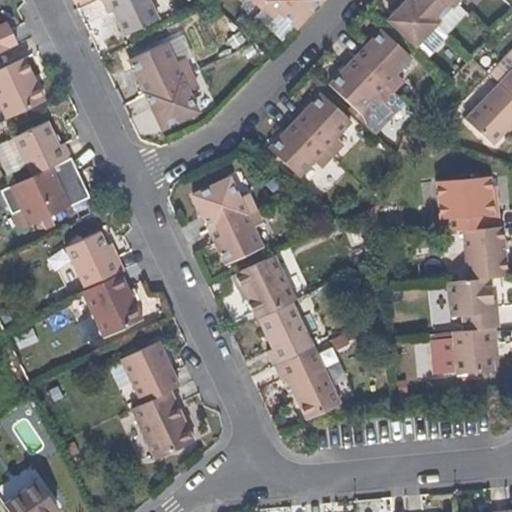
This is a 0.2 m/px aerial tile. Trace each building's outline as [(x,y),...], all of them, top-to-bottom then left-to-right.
[(155,17),(147,0),(101,0),(107,12),(112,10),(122,31),(155,17)] [(256,13),(268,0),(243,0),(244,0),(256,13)] [(287,28),(312,0),(268,0),(256,13),(264,20),(272,13),(287,28)] [(432,20),(410,0),(405,0),(384,22),(401,38),(411,47),(435,23),(432,20)] [(453,2),(451,0),(410,0),(432,20),(435,23),(453,2)] [(0,28),(2,33),(10,30),(7,22),(0,25),(0,28)] [(0,51),(16,44),(10,30),(2,33),(0,28),(0,51)] [(404,59),(376,32),(353,55),(389,90),(402,77),(394,68),(404,59)] [(191,71),(183,56),(173,60),(165,43),(130,59),(146,93),(191,71)] [(389,90),(353,55),(323,86),(350,111),(352,113),(370,94),(379,102),(389,90)] [(44,100),(23,57),(0,69),(0,105),(6,118),(44,100)] [(511,96),(511,69),(499,84),(511,96)] [(197,110),(188,91),(197,86),(191,71),(146,93),(161,126),(197,110)] [(511,126),(511,96),(499,84),(464,120),(492,146),(511,126)] [(343,121),(314,95),(291,118),(328,154),(340,141),(333,134),(343,121)] [(71,157),(64,143),(58,144),(45,117),(10,132),(30,176),(71,157)] [(291,177),(310,158),(317,165),(328,154),(291,118),(262,150),(291,177)] [(19,230),(89,196),(71,157),(30,176),(0,190),(19,230)] [(437,182),(439,217),(495,212),(493,195),(490,195),(488,178),(437,182)] [(209,229),(254,208),(248,194),(237,198),(230,179),(194,195),(209,229)] [(261,249),(252,228),(261,223),(254,208),(209,229),(226,265),(261,249)] [(503,277),(500,226),(463,229),(467,280),(493,277),(503,277)] [(124,269),(118,257),(111,259),(106,247),(97,229),(65,245),(85,288),(119,272),(124,269)] [(118,257),(112,243),(106,247),(111,259),(118,257)] [(293,300),(273,254),(230,274),(236,289),(240,287),(245,299),(254,318),(256,317),(289,302),(293,300)] [(102,338),(141,319),(133,301),(128,291),(119,272),(85,288),(80,290),(102,338)] [(495,304),(493,277),(467,280),(452,281),(454,315),(465,314),(466,330),(498,327),(501,327),(500,304),(495,304)] [(245,299),(240,287),(236,289),(242,300),(245,299)] [(138,299),(133,288),(128,291),(133,301),(138,299)] [(310,348),(289,302),(256,317),(270,348),(265,349),(272,366),(310,348)] [(494,357),(493,343),(499,343),(498,327),(466,330),(455,331),(458,374),(495,370),(494,357)] [(175,387),(154,341),(118,359),(138,405),(167,391),(175,387)] [(336,404),(310,348),(272,366),(279,381),(286,378),(305,419),(336,404)] [(191,441),(167,391),(138,405),(129,408),(152,460),(191,441)] [(7,511),(56,511),(37,485),(4,508),(7,511)]
